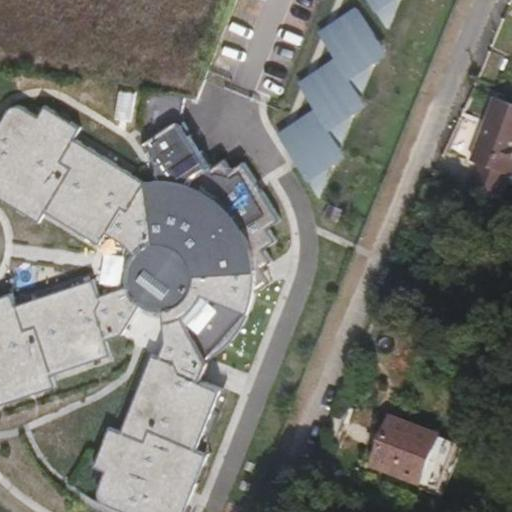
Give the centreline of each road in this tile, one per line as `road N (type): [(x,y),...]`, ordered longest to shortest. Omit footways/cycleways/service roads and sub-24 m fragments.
road 1 (unclassified): [(357,333),(488,0)]
road 2 (track): [(284,511),(295,462),(357,333)]
